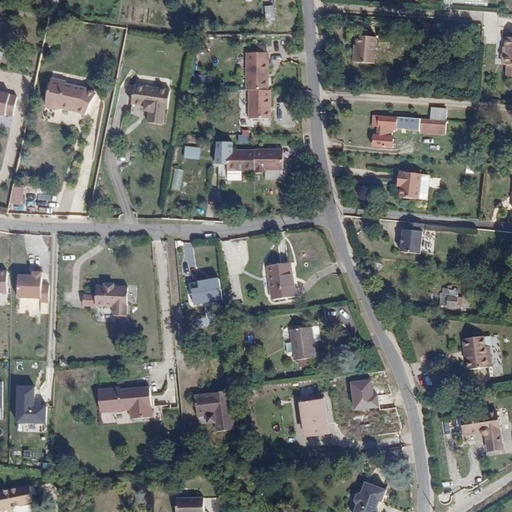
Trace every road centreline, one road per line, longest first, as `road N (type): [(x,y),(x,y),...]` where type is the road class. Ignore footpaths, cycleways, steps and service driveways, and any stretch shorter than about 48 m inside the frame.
road 1 (residential): [(332,219),(224,229),(0,223)]
road 2 (residential): [(332,219),(406,396),(424,511)]
road 3 (residential): [(307,0),(332,219)]
